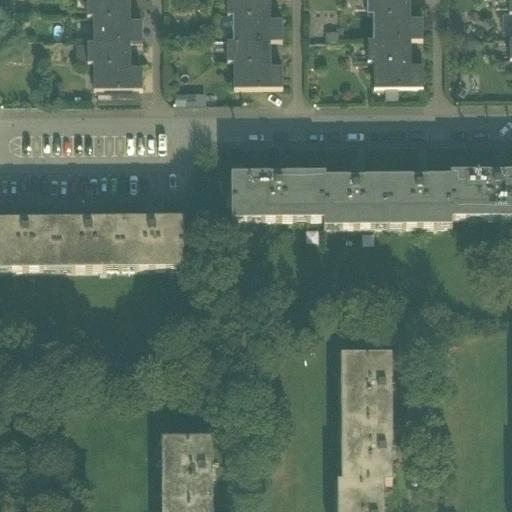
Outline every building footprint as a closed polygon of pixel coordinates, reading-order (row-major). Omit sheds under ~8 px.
[(232,22),(232,49),(270,49),(281,48),(281,26),(269,27),(269,0),(231,1),(226,1),(226,22),(232,22)] [(410,25),(409,0),(375,0),(373,0),(367,0),(367,20),(373,20),(374,47),(410,46),(421,46),(420,24),(410,25)] [(93,23),(93,50),(131,50),(142,50),(142,28),(130,28),(130,2),(93,2),(87,2),(87,23),(93,23)] [(411,72),(410,46),(374,47),(367,47),(367,68),(374,67),(374,95),(422,94),(421,72),(411,72)] [(270,74),(270,49),(232,49),(226,50),(227,69),(232,69),(233,97),(282,96),(281,74),(270,74)] [(131,76),(131,50),(93,50),(88,50),(88,71),(93,71),(94,98),(98,98),(138,98),(142,98),(142,75),(131,76)] [(139,110),(138,98),(98,98),(98,110),(139,110)] [(511,178),(450,179),(450,184),(451,224),(511,223),(511,178)] [(232,226),(325,225),(324,185),(324,180),(232,181),(232,226)] [(451,233),(451,224),(450,184),(387,185),(388,234),(451,233)] [(387,185),(324,185),(325,225),(325,234),(388,234),(387,185)] [(59,277),(122,277),(122,226),(59,227),(59,277)] [(185,226),(122,226),(122,277),(185,276),(185,226)] [(0,277),(59,277),(59,227),(0,227),(0,277)] [(342,362),(342,424),(392,424),(392,362),(342,362)] [(392,488),(392,424),(342,424),(342,489),(384,488),(392,488)] [(163,445),(163,508),(213,508),(213,445),(163,445)] [(384,511),(384,488),(342,489),(338,489),(337,511),(384,511)]
